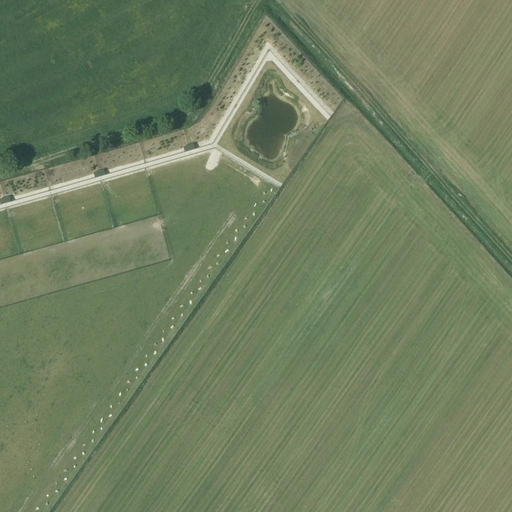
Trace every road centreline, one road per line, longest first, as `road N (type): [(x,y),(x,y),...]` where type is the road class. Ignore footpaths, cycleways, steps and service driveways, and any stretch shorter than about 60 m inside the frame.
road 1 (track): [(272,0),(511,262)]
road 2 (track): [(0,176),(188,118),(261,0)]
